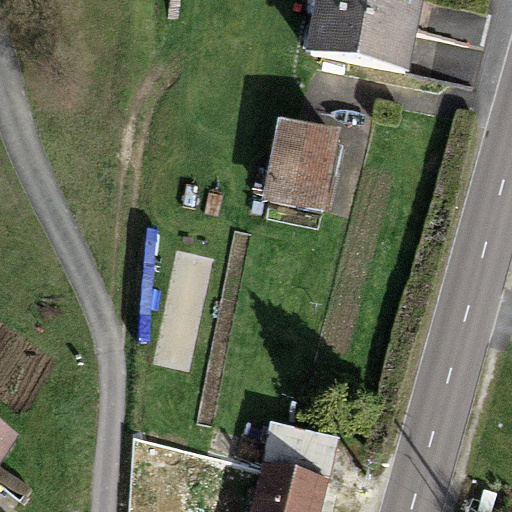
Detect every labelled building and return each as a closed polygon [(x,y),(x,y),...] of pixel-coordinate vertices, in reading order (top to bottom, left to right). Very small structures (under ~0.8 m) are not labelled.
[(402,74),(417,0),(321,0),(310,55),(402,74)] [(266,201),(319,212),(334,141),(281,129),(266,201)] [(324,474),(331,445),(272,431),(266,460),(324,474)] [(262,469),(255,498),(313,511),(317,511),(324,482),(262,469)] [(476,511),(489,511),(494,495),(483,492),(476,511)] [(313,511),(255,498),(252,511),(313,511)]
